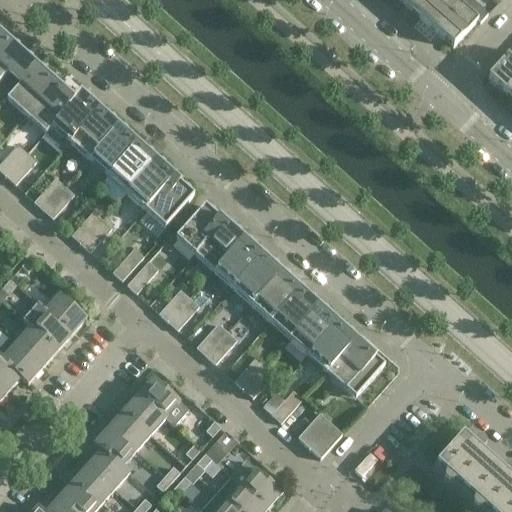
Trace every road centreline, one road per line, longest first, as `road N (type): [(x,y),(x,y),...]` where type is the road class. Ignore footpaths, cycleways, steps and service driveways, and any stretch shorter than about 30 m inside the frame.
road 1 (residential): [(429,359),(60,25)]
road 2 (residential): [(323,487),(141,326)]
road 3 (residential): [(141,326),(0,202)]
road 4 (residential): [(323,487),(429,359)]
road 5 (tertiary): [(442,87),(345,0)]
